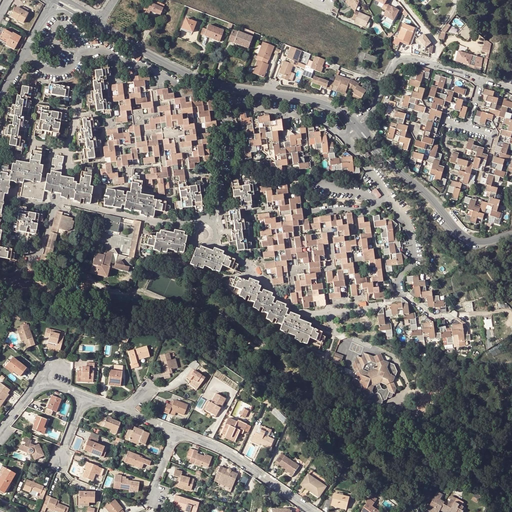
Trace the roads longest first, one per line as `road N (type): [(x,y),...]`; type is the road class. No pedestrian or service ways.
road 1 (residential): [(386,197),(411,262),(378,306),(290,306),(214,241),(211,222)]
road 2 (tertiary): [(357,126),(329,105),(213,83),(134,46)]
road 3 (residential): [(211,222),(234,104),(317,117),(343,138)]
road 4 (tertiary): [(511,233),(464,237),(357,126)]
road 5 (unclassified): [(357,126),(399,59),(511,88)]
road 6 (residential): [(173,431),(219,447),(313,511)]
road 7 (residential): [(211,222),(192,226),(58,201)]
road 8 (residential): [(67,171),(94,50)]
